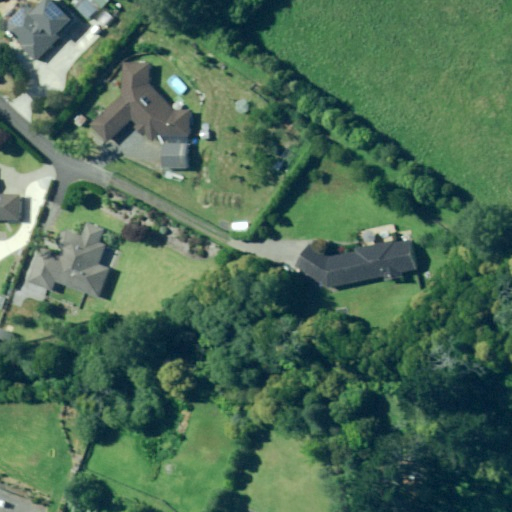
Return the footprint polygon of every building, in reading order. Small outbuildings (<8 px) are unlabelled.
[(44,0),(41,4),(35,10),(32,7),(22,8),(10,20),(8,22),(8,31),(11,32),(15,36),(14,37),(22,45),(21,46),(30,54),(37,61),(57,40),(55,37),(72,20),(72,21),(74,19),(54,0),(44,0)] [(97,10),(86,0),(78,0),(73,5),(88,19),(97,10)] [(115,18),(107,11),(99,21),(107,27),(115,18)] [(112,142),(135,120),(140,125),(138,127),(148,137),(150,135),(158,143),(164,137),(194,136),(192,111),(177,112),(150,84),(150,64),(125,63),(125,96),(95,124),(112,142)] [(191,144),(167,144),(167,169),(191,169),(191,144)] [(0,220),(4,221),(7,221),(21,221),(21,196),(21,195),(0,194),(0,220)] [(474,199),(468,195),(464,201),(470,206),(474,199)] [(253,225),(258,217),(253,213),(247,221),(253,225)] [(100,243),(105,230),(87,223),(82,237),(67,231),(65,237),(59,235),(57,242),(62,244),(61,246),(60,248),(63,249),(62,251),(60,256),(41,249),(29,282),(53,291),(57,282),(61,284),(100,298),(110,269),(99,265),(107,245),(100,243)] [(418,268),(412,239),(334,255),(313,242),(298,267),(329,286),(339,284),(339,285),(389,274),(390,279),(406,275),(405,271),(418,268)]
